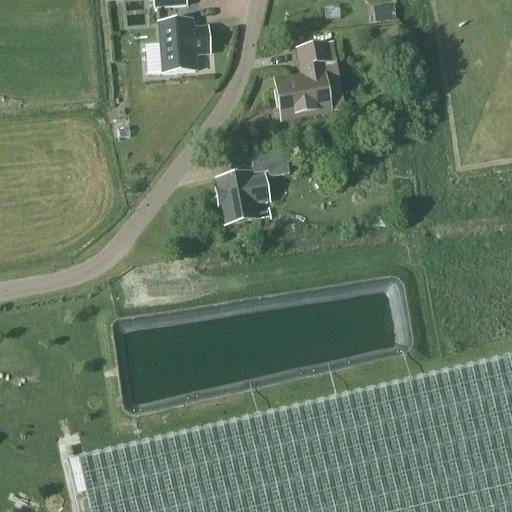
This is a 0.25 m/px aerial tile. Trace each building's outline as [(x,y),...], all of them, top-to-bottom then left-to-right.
[(152,0),(153,10),(155,10),(185,7),(184,0),(152,0)] [(372,8),(374,24),(394,22),(393,6),(372,8)] [(190,23),(159,26),(162,77),(194,74),(193,57),(209,56),(207,32),(201,32),(197,36),(191,36),(190,23)] [(399,54),(396,28),(378,30),(381,57),(399,54)] [(306,78),(300,86),(292,87),(292,84),(276,86),(282,121),(331,112),(323,68),(336,66),(333,46),(297,52),(300,70),(304,69),(306,78)] [(284,152),(251,158),(254,175),(268,173),(269,179),(288,175),(284,152)] [(249,183),(248,177),(217,183),(226,228),(256,222),(252,202),(266,199),(263,181),(249,183)] [(511,511),(511,355),(65,461),(76,511),(511,511)]
